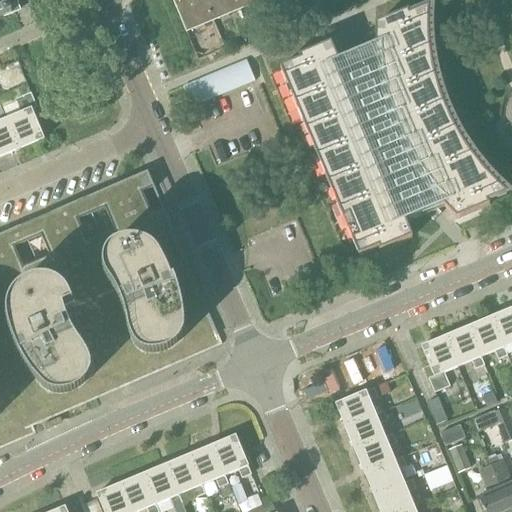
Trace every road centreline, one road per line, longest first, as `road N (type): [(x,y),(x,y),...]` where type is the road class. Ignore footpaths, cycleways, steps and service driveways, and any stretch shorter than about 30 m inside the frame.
road 1 (residential): [(511,255),(255,363)]
road 2 (residential): [(255,363),(0,473)]
road 3 (residential): [(255,363),(153,131)]
road 4 (residential): [(153,131),(0,196)]
road 5 (residential): [(255,363),(319,511)]
road 6 (residential): [(153,131),(95,0)]
